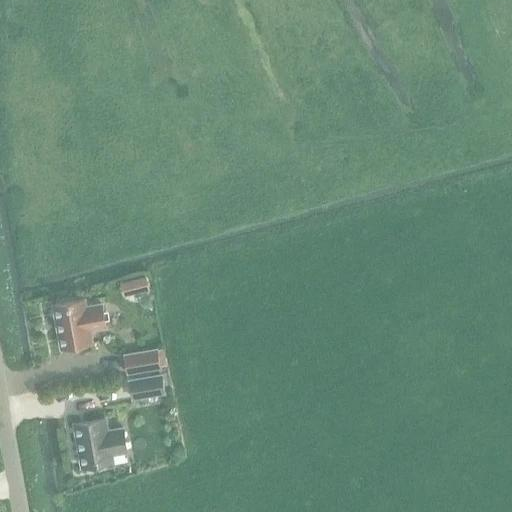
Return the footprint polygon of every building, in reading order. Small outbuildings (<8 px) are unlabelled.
[(147,277),(134,280),(137,292),(150,289),(147,277)] [(101,303),(86,306),(84,298),(53,304),(60,347),(92,342),(90,329),(105,326),(101,303)] [(125,354),(128,372),(159,366),(156,348),(125,354)] [(129,380),(132,397),(164,392),(161,374),(129,380)] [(123,427),(107,430),(105,417),(73,422),(81,466),(112,460),(111,453),(127,450),(123,427)]
